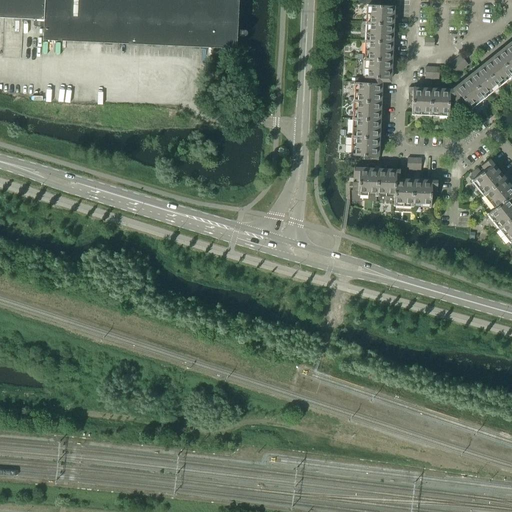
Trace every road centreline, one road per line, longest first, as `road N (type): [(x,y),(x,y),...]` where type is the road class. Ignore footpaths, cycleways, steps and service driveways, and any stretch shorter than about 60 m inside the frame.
road 1 (residential): [(413,57),(400,79),(399,150),(457,155)]
road 2 (tertiary): [(286,240),(304,175),(304,91)]
road 3 (tertiary): [(304,91),(296,166),(274,236)]
road 4 (secondary): [(89,190),(212,226)]
road 5 (secondary): [(275,252),(399,281)]
road 6 (secondary): [(399,281),(286,240)]
